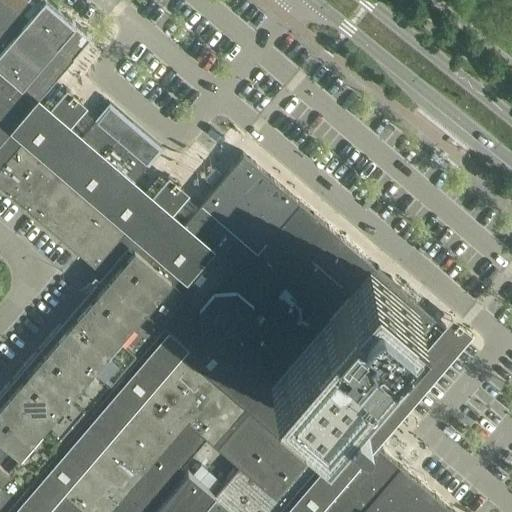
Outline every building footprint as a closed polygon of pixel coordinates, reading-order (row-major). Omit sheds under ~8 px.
[(0,0),(0,138),(38,95),(89,35),(48,0),(0,0)] [(130,183),(77,137),(82,132),(58,112),(38,95),(0,138),(0,163),(24,135),(43,152),(66,172),(65,177),(95,202),(100,200),(121,218),(120,223),(139,240),(149,248),(154,248),(185,274),(159,305),(160,317),(166,323),(166,328),(145,354),(139,354),(126,369),(126,375),(120,383),(114,383),(101,398),(101,404),(95,412),(89,412),(88,413),(89,419),(87,421),(81,421),(71,433),(71,439),(70,441),(64,441),(58,448),(13,501),(14,506),(8,511),(312,511),(314,511),(319,510),(345,479),(358,464),(357,459),(366,448),(364,446),(358,441),(351,435),(349,433),(338,445),(332,446),(291,410),(253,377),(215,345),(196,328),(194,303),(211,283),(230,260),(188,223),(184,227),(180,223),(183,219),(162,201),(134,178),(130,183)] [(82,132),(77,137),(130,183),(134,178),(161,146),(108,101),(82,132)] [(0,183),(9,191),(43,152),(24,135),(0,163),(0,183)] [(415,299),(398,285),(371,262),(323,220),(298,199),(270,175),(242,151),(183,219),(180,223),(184,227),(188,223),(230,260),(211,283),(194,303),(196,328),(215,345),(253,377),(291,410),(332,446),(338,445),(349,433),(351,435),(352,434),(417,358),(445,325),(415,299)] [(34,213),(65,177),(66,172),(43,152),(9,191),(34,213)] [(34,213),(64,238),(95,202),(65,177),(34,213)] [(95,202),(64,238),(88,259),(120,223),(121,218),(100,200),(95,202)] [(120,223),(88,259),(107,275),(139,240),(120,223)] [(139,240),(107,275),(69,321),(126,369),(139,354),(145,354),(166,328),(166,323),(160,317),(159,305),(185,274),(154,248),(149,248),(139,240)] [(126,375),(126,369),(69,321),(63,327),(59,323),(27,360),(88,413),(89,412),(95,412),(101,404),(101,398),(114,383),(120,383),(126,375)] [(0,391),(0,398),(1,399),(58,448),(64,441),(70,441),(71,439),(71,433),(81,421),(87,421),(89,419),(88,413),(27,360),(0,391)] [(0,400),(0,489),(13,501),(58,448),(1,399),(0,400)] [(357,459),(358,464),(345,479),(373,502),(364,511),(455,511),(370,439),(364,446),(366,448),(357,459)] [(320,511),(364,511),(373,502),(345,479),(319,510),(320,511)] [(8,511),(14,506),(13,501),(0,489),(0,511),(8,511)]
